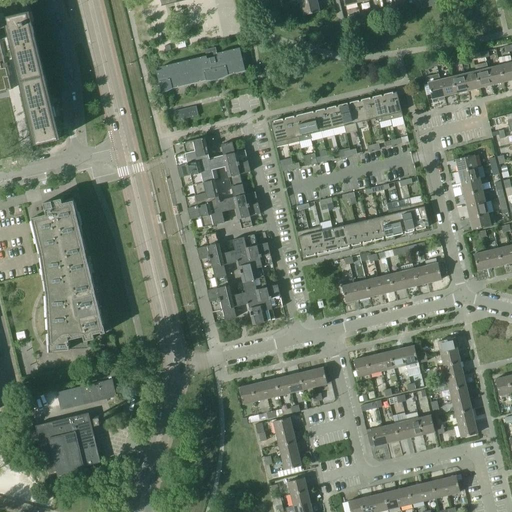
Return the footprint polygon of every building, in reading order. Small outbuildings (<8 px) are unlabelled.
[(316,0),(313,0),(300,3),(303,16),(319,12),(316,0)] [(58,138),(31,23),(28,13),(30,12),(30,11),(7,17),(4,18),(3,13),(0,14),(0,39),(12,37),(14,48),(13,48),(14,50),(15,49),(19,69),(18,69),(19,71),(20,70),(24,90),(23,90),(24,92),(25,92),(29,111),(29,113),(30,113),(34,132),(34,134),(37,133),(39,143),(34,144),(35,145),(60,138),(60,137),(58,138)] [(184,41),(176,43),(178,49),(186,48),(184,41)] [(0,91),(6,90),(6,91),(8,90),(11,90),(8,76),(7,76),(0,46),(0,91)] [(245,71),(242,61),(239,48),(217,53),(215,47),(204,50),(206,56),(161,67),(161,70),(156,71),(161,93),(164,92),(166,91),(170,90),(172,88),(206,80),(208,80),(211,80),(213,80),(216,80),(218,79),(221,78),(223,77),(225,76),(227,75),(245,71)] [(511,65),(511,63),(499,66),(503,82),(511,80),(511,65)] [(499,66),(488,68),(492,85),(503,82),(499,66)] [(488,68),(476,71),(480,88),(492,85),(488,68)] [(476,71),(464,74),(468,91),(480,88),(476,71)] [(464,74),(452,77),(456,94),(468,91),(464,74)] [(452,77),(440,80),(444,96),(456,94),(452,77)] [(440,80),(427,83),(431,99),(444,96),(440,80)] [(402,117),(397,96),(396,92),(393,93),(392,92),(384,94),(390,120),(402,117)] [(390,120),(384,94),(383,94),(383,95),(381,96),(381,95),(373,97),(378,118),(377,118),(378,123),(390,120)] [(378,118),(373,97),(372,97),(372,98),(370,99),(370,98),(361,100),(366,121),(377,118),(378,118)] [(366,121),(361,100),(361,101),(358,101),(358,100),(350,102),(355,123),(366,121)] [(347,103),(339,105),(344,126),(345,131),(356,128),(355,123),(350,102),(349,103),(347,104),(347,103)] [(344,126),(339,105),(338,105),(338,106),(336,107),(335,106),(327,108),(332,129),(344,126)] [(176,121),(198,116),(196,106),(174,111),(176,121)] [(332,129),(327,108),(326,108),(327,109),(324,110),(324,109),(316,111),(321,132),(332,129)] [(321,132),(316,111),(315,111),(315,112),(313,112),(313,111),(305,113),(310,134),(321,132)] [(294,116),(293,116),(299,142),(301,149),(312,146),(310,134),(305,113),(296,116),(294,117),(294,116)] [(299,142),(293,116),(285,118),(285,119),(282,120),(282,119),(281,119),(288,145),(299,142)] [(288,145),(281,119),(273,121),(273,122),(270,123),(276,148),(288,145)] [(219,156),(198,161),(197,157),(208,154),(207,150),(206,147),(204,138),(182,143),(185,153),(174,156),(179,178),(190,175),(192,185),(214,180),(212,170),(218,168),(222,167),(219,156)] [(234,153),(232,142),(221,145),(231,188),(242,185),(240,174),(250,172),(245,150),(234,153)] [(474,155),(455,160),(458,170),(476,166),(474,155)] [(476,166),(458,170),(461,182),(479,178),(476,166)] [(479,178),(461,182),(463,194),(482,190),(479,178)] [(229,198),(209,203),(207,199),(218,196),(217,192),(217,189),(216,189),(214,180),(192,185),(195,195),(184,198),(190,220),(200,217),(203,228),(224,223),(222,212),(228,211),(232,209),(229,198)] [(255,192),(245,195),(242,185),(231,188),(241,230),(252,227),(250,216),(260,214),(255,192)] [(482,190),(463,194),(466,206),(485,201),(482,190)] [(45,210),(46,214),(47,217),(36,222),(40,242),(38,243),(41,255),(46,292),(47,306),(50,306),(51,318),(48,318),(50,350),(87,348),(87,340),(89,339),(89,340),(95,338),(94,334),(102,332),(100,325),(103,325),(97,299),(94,300),(91,288),(94,288),(88,262),(85,263),(82,251),(85,250),(79,225),(76,226),(73,214),(76,214),(73,200),(62,203),(61,198),(44,203),(45,210)] [(485,201),(466,206),(469,218),(488,214),(485,201)] [(429,227),(425,210),(423,202),(411,205),(417,230),(425,228),(425,227),(429,227)] [(411,205),(399,207),(406,233),(414,231),(414,230),(416,230),(417,230),(411,205)] [(399,207),(388,210),(389,215),(394,236),(402,234),(402,233),(405,232),(405,233),(406,233),(399,207)] [(488,214),(469,218),(472,230),(490,226),(488,214)] [(394,236),(389,215),(377,218),(382,239),(383,238),(385,237),(386,238),(394,236)] [(382,239),(377,218),(366,220),(371,241),(372,241),(372,240),(374,240),(374,241),(382,239)] [(371,241),(366,220),(355,223),(360,244),(360,243),(363,243),(371,241)] [(360,244),(355,223),(343,226),(348,247),(349,247),(349,246),(351,245),(352,246),(360,244)] [(321,231),(320,226),(308,229),(314,255),(315,255),(315,254),(317,253),(317,254),(326,252),(321,231)] [(348,247),(343,226),(332,229),(337,250),(338,249),(340,248),(340,249),(348,247)] [(314,255),(308,229),(296,232),(297,240),(302,257),(306,256),(306,257),(314,255)] [(332,229),(321,231),(326,252),(326,251),(329,251),(329,252),(337,250),(332,229)] [(207,246),(197,249),(202,270),(212,268),(215,278),(226,275),(216,233),(204,236),(207,246)] [(254,235),(232,240),(235,250),(224,253),(227,264),(248,259),(249,264),(239,266),(240,270),(240,273),(241,273),(243,282),(264,277),(262,267),(272,265),(267,243),(257,245),(254,235)] [(511,254),(510,246),(498,249),(502,265),(511,262),(511,254)] [(498,249),(486,251),(490,268),(502,265),(498,249)] [(396,250),(384,253),(386,258),(398,255),(396,250)] [(486,251),(473,254),(477,271),(490,268),(486,251)] [(384,253),(372,255),(374,261),(386,258),(384,253)] [(374,261),(372,255),(361,258),(362,264),(374,261)] [(437,263),(425,266),(429,283),(441,280),(437,263)] [(425,266),(413,269),(417,285),(429,283),(425,266)] [(413,269),(401,272),(405,288),(417,285),(413,269)] [(401,272),(390,275),(394,291),(405,288),(401,272)] [(217,288),(207,290),(212,312),(222,310),(225,320),(236,318),(226,275),(215,278),(217,288)] [(390,275),(377,278),(381,294),(394,291),(390,275)] [(264,277),(243,282),(245,292),(235,295),(237,306),(258,301),(259,306),(249,308),(250,312),(249,312),(250,315),(251,315),(251,318),(253,325),(275,319),(272,309),(282,306),(277,285),(267,287),(264,277)] [(377,278),(366,280),(370,297),(381,294),(377,278)] [(366,280),(353,283),(357,300),(370,297),(366,280)] [(353,283),(341,286),(345,303),(357,300),(353,283)] [(454,338),(437,342),(440,354),(457,350),(454,338)] [(414,346),(401,349),(405,365),(407,370),(419,367),(418,362),(414,346)] [(401,349),(390,351),(393,368),(405,365),(401,349)] [(457,350),(440,354),(443,366),(460,362),(457,350)] [(390,351),(378,354),(382,371),(393,368),(390,351)] [(378,354),(366,357),(370,374),(382,371),(378,354)] [(366,357),(353,360),(357,377),(370,374),(366,357)] [(460,362),(443,366),(446,378),(463,374),(460,362)] [(323,367),(311,370),(315,387),(327,384),(323,367)] [(311,370),(299,373),(303,390),(315,387),(311,370)] [(299,373),(287,376),(291,393),(303,390),(299,373)] [(463,374),(446,378),(449,390),(466,386),(463,374)] [(287,376),(275,379),(279,396),(291,393),(287,376)] [(507,376),(495,379),(499,396),(511,393),(507,376)] [(112,379),(56,392),(61,410),(61,408),(115,395),(116,397),(112,379)] [(275,379),(263,382),(267,398),(279,396),(275,379)] [(263,382),(251,385),(255,401),(267,398),(263,382)] [(251,385),(239,388),(243,404),(255,401),(251,385)] [(466,386),(449,390),(452,402),(469,398),(466,386)] [(469,398),(452,402),(455,414),(471,410),(469,398)] [(376,402),(360,406),(361,412),(378,408),(376,402)] [(33,416),(57,410),(56,407),(33,413),(33,416)] [(471,410),(455,414),(458,425),(474,421),(471,410)] [(57,472),(58,476),(58,477),(85,470),(84,466),(100,462),(88,413),(35,426),(47,475),(57,472)] [(417,413),(405,416),(406,421),(410,438),(422,435),(419,418),(417,413)] [(430,415),(419,418),(422,435),(434,432),(430,415)] [(289,417),(273,421),(276,434),(292,430),(289,417)] [(406,421),(394,424),(398,440),(410,438),(406,421)] [(474,421),(458,425),(461,438),(477,434),(474,421)] [(394,424),(382,427),(386,443),(398,440),(394,424)] [(382,427),(370,430),(374,446),(386,443),(382,427)] [(292,430),(276,434),(279,446),(295,442),(292,430)] [(295,442),(279,446),(282,458),(298,454),(295,442)] [(298,454),(282,458),(284,470),(301,466),(298,454)] [(456,476),(443,479),(447,495),(460,492),(456,476)] [(304,478),(287,482),(290,494),(307,490),(304,478)] [(443,479),(431,481),(435,498),(447,495),(443,479)] [(431,481),(419,484),(423,501),(435,498),(431,481)] [(419,484),(408,487),(412,504),(423,501),(419,484)] [(408,487),(396,490),(400,506),(412,504),(408,487)] [(307,490),(290,494),(293,506),(310,502),(307,490)] [(396,490),(384,493),(388,509),(400,506),(396,490)] [(384,493),(372,496),(375,511),(376,511),(388,509),(384,493)] [(375,511),(372,496),(360,499),(363,511),(375,511)] [(363,511),(360,499),(348,501),(350,511),(363,511)] [(312,511),(310,502),(293,506),(294,511),(312,511)]
